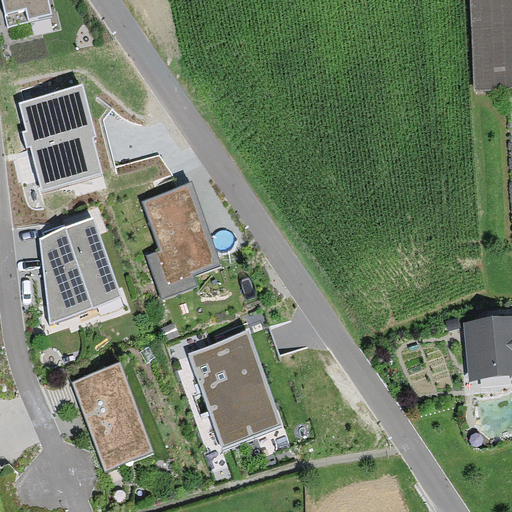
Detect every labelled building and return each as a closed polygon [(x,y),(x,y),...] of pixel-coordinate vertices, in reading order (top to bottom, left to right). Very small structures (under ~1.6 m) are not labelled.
[(0,0),(5,18),(24,13),(27,25),(50,19),(45,0),(0,0)] [(511,55),(508,0),(467,0),(474,98),(511,94),(511,55)] [(96,51),(70,57),(75,80),(101,74),(96,51)] [(81,89),(19,105),(31,153),(36,152),(45,191),(99,177),(90,141),(95,140),(81,89)] [(147,209),(174,283),(215,268),(188,195),(147,209)] [(92,229),(45,245),(52,323),(117,300),(92,229)] [(511,326),(464,330),(469,388),(511,384),(511,326)] [(213,348),(189,356),(223,453),(285,431),(251,335),(213,348)] [(150,457),(119,374),(76,389),(107,473),(150,457)]
